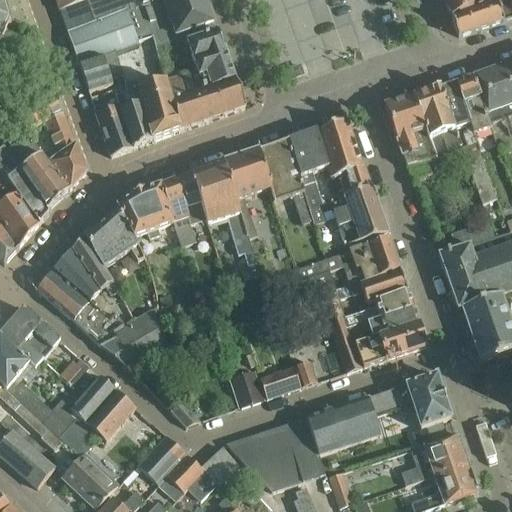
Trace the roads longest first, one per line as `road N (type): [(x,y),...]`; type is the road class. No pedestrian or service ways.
road 1 (residential): [(454,361),(189,447),(14,292)]
road 2 (tertiary): [(454,361),(354,92)]
road 3 (residential): [(105,190),(39,0)]
road 4 (tertiary): [(278,120),(105,190)]
road 5 (tertiary): [(506,508),(454,361)]
road 6 (tertiary): [(105,190),(14,292)]
road 7 (tertiary): [(236,0),(278,120)]
